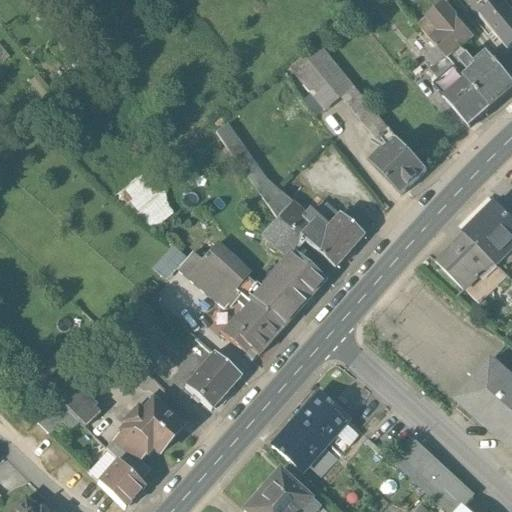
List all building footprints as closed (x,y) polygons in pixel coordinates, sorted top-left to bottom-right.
[(488,6),(494,14),(504,6),(498,0),(468,0),(479,13),(488,6)] [(511,13),(505,5),(504,6),(494,14),(483,23),(511,57),(511,56),(511,13)] [(476,42),(446,8),(423,27),(443,51),(438,56),(456,77),(463,83),(479,68),(465,51),(476,42)] [(398,140),(323,49),(292,73),(325,114),(342,100),(384,153),(398,140)] [(511,97),(511,85),(489,60),(479,68),(463,83),(492,116),(511,97)] [(492,116),(463,83),(456,77),(434,97),(470,136),(492,116)] [(431,175),(398,140),(384,153),(363,174),(396,208),(431,175)] [(148,232),(176,212),(146,171),(119,191),(148,232)] [(497,271),(511,255),(511,221),(492,203),(461,237),(497,271)] [(303,249),(337,277),(365,243),(342,224),(339,221),(331,231),(311,214),(291,239),(303,249)] [(348,217),(342,224),(365,243),(371,236),(348,217)] [(497,271),(461,237),(432,268),(468,302),(471,299),(483,310),(496,296),(487,288),(501,274),(497,271)] [(173,246),(152,267),(165,280),(186,259),(173,246)] [(303,249),(266,293),(300,321),(337,277),(303,249)] [(217,250),(203,267),(241,300),(255,282),(217,250)] [(191,258),(177,275),(225,314),(232,305),(246,317),(252,309),(241,300),(203,267),(191,258)] [(266,293),(252,309),(287,337),(300,321),(266,293)] [(287,337),(252,309),(246,317),(241,323),(238,320),(222,340),(260,370),(287,337)] [(124,343),(145,363),(163,344),(142,324),(124,343)] [(240,383),(210,359),(183,391),(213,415),(240,383)] [(511,376),(494,361),(454,406),(511,458),(511,376)] [(99,419),(62,383),(48,398),(85,434),(99,419)] [(361,438),(320,401),(298,426),(339,463),(361,438)] [(150,475),(138,464),(149,452),(159,460),(182,435),(153,409),(137,427),(139,428),(132,436),(128,433),(108,456),(116,463),(141,485),(150,475)] [(339,463),(298,426),(274,452),(315,489),(339,463)] [(438,511),(464,511),(475,500),(417,446),(394,471),(438,511)] [(141,485),(116,463),(92,490),(116,511),(133,511),(150,494),(141,485)] [(320,511),(279,478),(250,511),(320,511)]
